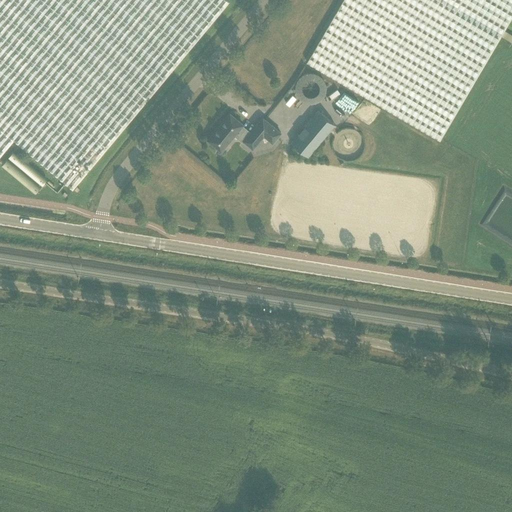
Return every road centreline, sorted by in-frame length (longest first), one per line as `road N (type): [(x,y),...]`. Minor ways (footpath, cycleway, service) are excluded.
road 1 (unclassified): [(511,377),(318,330),(0,284)]
road 2 (tertiary): [(511,299),(99,234)]
road 3 (unclassified): [(99,234),(112,186),(265,0)]
